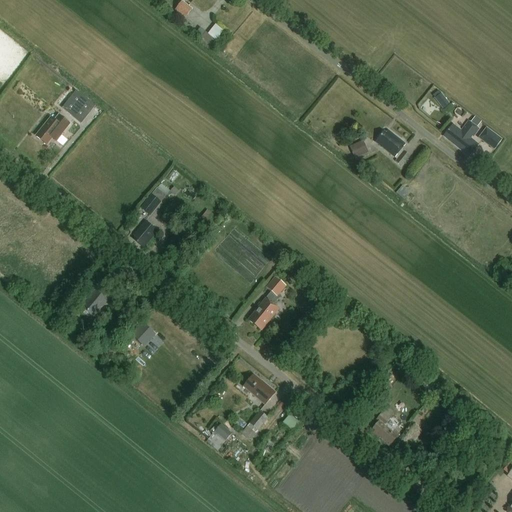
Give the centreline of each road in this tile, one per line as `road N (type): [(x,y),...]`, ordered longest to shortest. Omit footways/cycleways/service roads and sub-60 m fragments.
road 1 (unclassified): [(440,511),(0,148)]
road 2 (unclassified): [(511,204),(252,0)]
